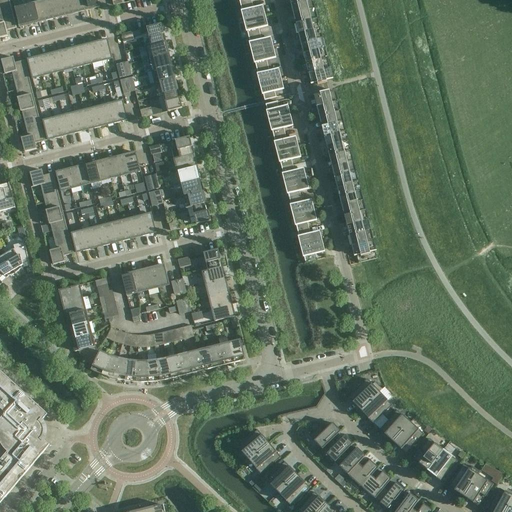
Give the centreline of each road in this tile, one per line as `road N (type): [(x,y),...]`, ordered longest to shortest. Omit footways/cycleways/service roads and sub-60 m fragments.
road 1 (residential): [(324,364),(363,354),(278,0)]
road 2 (residential): [(209,116),(0,168)]
road 3 (residential): [(47,278),(238,232)]
road 4 (residential): [(0,49),(180,3)]
road 5 (residential): [(332,409),(393,471),(459,511)]
road 6 (tertiary): [(274,377),(238,232)]
road 7 (tertiary): [(149,424),(177,405),(274,377)]
road 8 (residential): [(361,511),(284,437),(285,424)]
